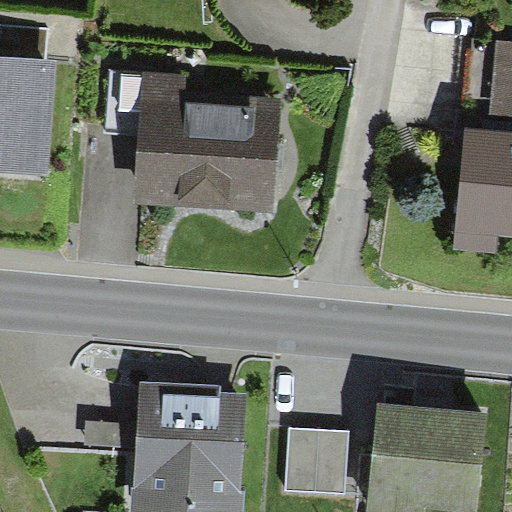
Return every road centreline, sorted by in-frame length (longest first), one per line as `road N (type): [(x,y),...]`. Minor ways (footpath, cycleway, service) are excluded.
road 1 (tertiary): [(330,324),(0,298)]
road 2 (residential): [(389,0),(330,324)]
road 3 (tertiary): [(511,341),(330,324)]
